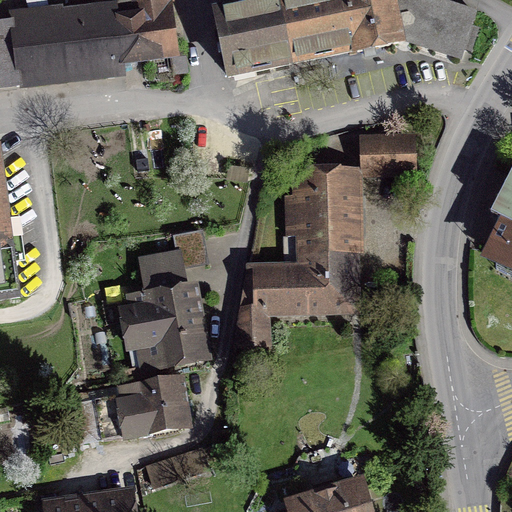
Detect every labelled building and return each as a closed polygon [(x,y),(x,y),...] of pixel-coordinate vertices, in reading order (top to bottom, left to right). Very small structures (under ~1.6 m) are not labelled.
[(141,62),(140,55),(151,54),(173,51),(166,0),(115,0),(116,3),(11,17),(12,24),(0,24),(0,88),(124,74),(123,64),(141,62)] [(287,0),(218,14),(224,46),(230,76),(245,73),(361,50),(393,44),(399,44),(462,61),(468,38),(476,13),(432,0),(287,0)] [(411,144),(362,146),(363,175),(413,173),(411,144)] [(0,301),(18,299),(0,164),(0,301)] [(249,278),(235,345),(268,345),(267,313),(350,308),(347,175),(290,177),(289,275),(249,278)] [(511,188),(496,219),(504,224),(490,251),(511,262),(511,188)] [(132,347),(136,373),(198,363),(184,274),(206,271),(201,240),(173,244),(175,258),(129,265),(136,309),(105,314),(110,351),(132,347)] [(176,377),(94,391),(102,442),(184,428),(176,377)] [(199,451),(146,467),(152,486),(204,470),(199,451)] [(372,511),(363,482),(281,507),(282,511),(372,511)] [(126,511),(124,500),(57,511),(126,511)]
